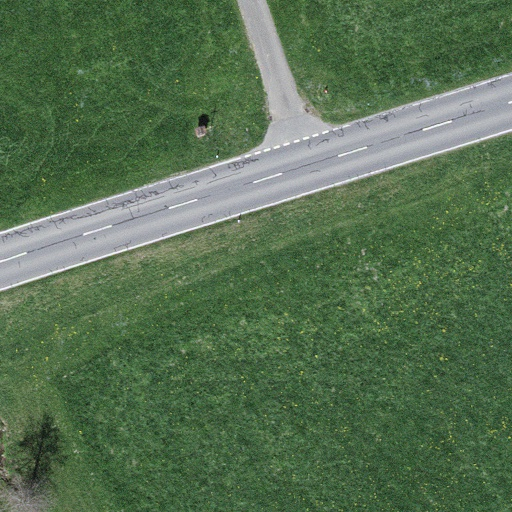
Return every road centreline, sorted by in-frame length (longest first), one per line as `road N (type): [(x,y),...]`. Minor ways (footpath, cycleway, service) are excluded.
road 1 (secondary): [(0,262),(511,100)]
road 2 (track): [(308,165),(253,0)]
